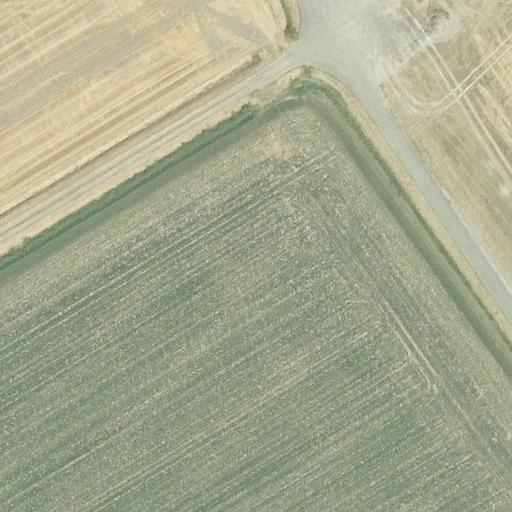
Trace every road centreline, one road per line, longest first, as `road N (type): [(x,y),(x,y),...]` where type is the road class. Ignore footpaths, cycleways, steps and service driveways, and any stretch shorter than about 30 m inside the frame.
road 1 (unclassified): [(0,237),(330,37)]
road 2 (unclassified): [(330,37),(511,307)]
